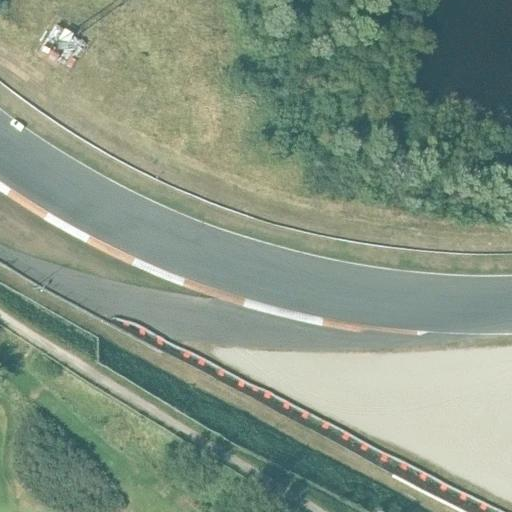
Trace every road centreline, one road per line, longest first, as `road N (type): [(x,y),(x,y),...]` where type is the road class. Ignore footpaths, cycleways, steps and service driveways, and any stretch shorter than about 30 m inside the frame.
road 1 (track): [(0,315),(206,446)]
road 2 (track): [(206,446),(315,511)]
